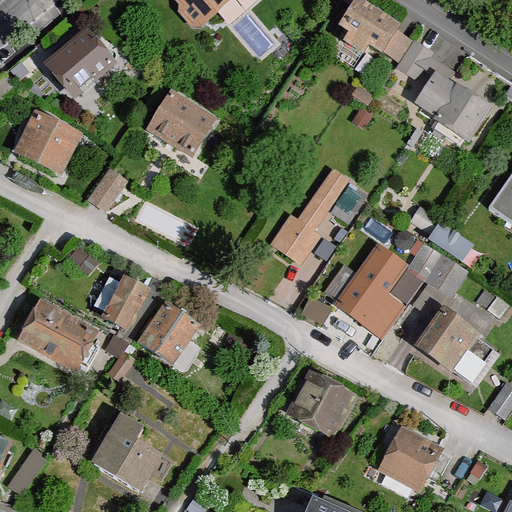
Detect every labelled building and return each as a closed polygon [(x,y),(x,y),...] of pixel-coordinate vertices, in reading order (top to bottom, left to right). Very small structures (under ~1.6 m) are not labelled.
[(175,0),(180,6),(179,11),(191,26),(197,25),(226,0),(175,0)] [(234,20),(259,0),(237,0),(225,10),(234,20)] [(414,34),(372,9),(350,45),(375,60),(382,49),(399,59),(414,34)] [(92,33),(48,68),(76,102),(120,68),(92,33)] [(499,111),(446,77),(422,114),(475,148),(499,111)] [(178,93),(155,133),(202,160),(225,120),(178,93)] [(40,113),(18,154),(67,179),(89,138),(40,113)] [(92,197),(111,210),(133,179),(114,166),(92,197)] [(352,188),(332,174),(280,250),(300,264),(352,188)] [(511,189),(497,212),(511,222),(511,189)] [(431,234),(439,220),(421,210),(413,223),(431,234)] [(441,224),(431,240),(465,262),(475,246),(441,224)] [(425,244),(409,271),(423,281),(453,299),(469,273),(425,244)] [(407,265),(380,246),(359,276),(339,304),(337,307),(383,339),(406,307),(387,294),(405,268),(407,265)] [(326,294),(339,304),(359,276),(345,266),(326,294)] [(387,294),(406,307),(423,281),(409,271),(405,268),(387,294)] [(156,296),(132,281),(106,323),(131,338),(156,296)] [(511,310),(497,299),(488,312),(504,324),(511,313),(511,310)] [(103,335),(43,302),(21,343),(81,376),(103,335)] [(171,308),(145,349),(181,373),(208,331),(171,308)] [(481,333),(449,312),(423,350),(455,371),(478,339),(481,333)] [(495,352),(478,339),(455,371),(472,384),(495,352)] [(355,394),(311,371),(286,417),(330,440),(355,394)] [(511,388),(508,385),(491,409),(507,420),(511,411),(511,388)] [(129,420),(95,472),(146,501),(170,460),(147,448),(153,436),(129,420)] [(440,450),(400,430),(379,472),(419,492),(440,450)] [(0,436),(0,480),(0,481),(17,443),(0,436)] [(36,453),(10,489),(26,499),(51,463),(36,453)] [(511,511),(511,494),(503,511),(511,511)] [(337,511),(315,502),(310,511),(337,511)]
